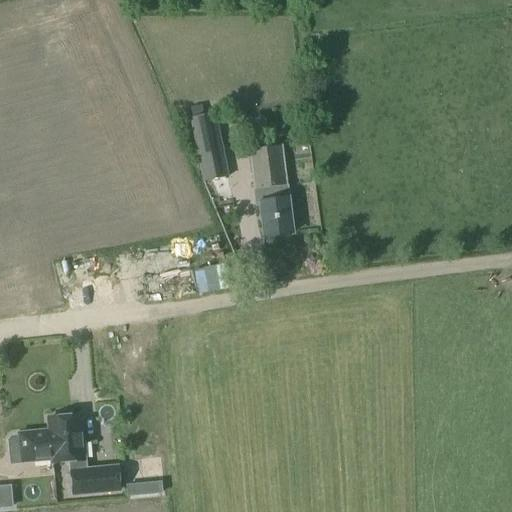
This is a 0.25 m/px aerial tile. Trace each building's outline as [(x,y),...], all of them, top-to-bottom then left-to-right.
[(217,113),(193,117),(204,180),(228,176),(217,113)] [(283,147),(251,150),(256,205),(260,205),(263,237),(291,235),(288,201),(277,202),(276,188),(287,187),(283,147)] [(49,249),(52,271),(80,267),(77,245),(49,249)] [(191,258),(196,282),(221,277),(215,252),(191,258)] [(170,269),(191,266),(190,257),(168,261),(170,269)] [(153,321),(84,324),(86,370),(155,367),(153,321)] [(118,370),(100,372),(101,385),(119,383),(118,370)] [(11,440),(9,443),(11,465),(52,461),(52,464),(72,462),(73,472),(71,473),(73,496),(119,491),(116,468),(83,471),(82,461),(84,461),(79,417),(72,417),(70,415),(66,413),(59,414),(56,416),(55,419),(47,420),(49,432),(18,436),(18,439),(11,440)] [(161,494),(160,484),(148,485),(149,495),(161,494)] [(0,509),(11,508),(9,488),(0,489),(0,509)]
